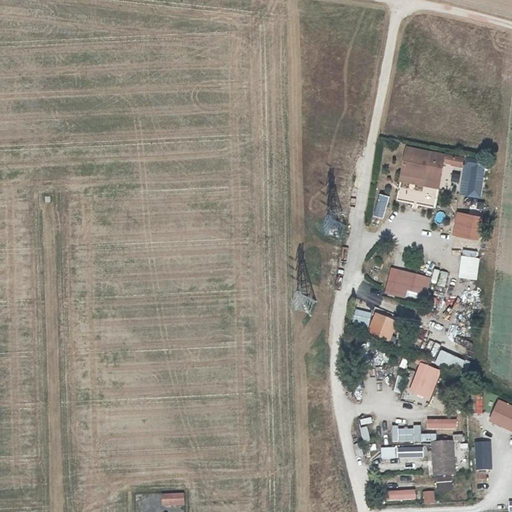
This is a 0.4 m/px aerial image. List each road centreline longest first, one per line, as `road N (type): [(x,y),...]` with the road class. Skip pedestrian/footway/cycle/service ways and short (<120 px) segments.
road 1 (unclassified): [(365,511),(336,356),(401,0)]
road 2 (track): [(56,511),(49,199)]
